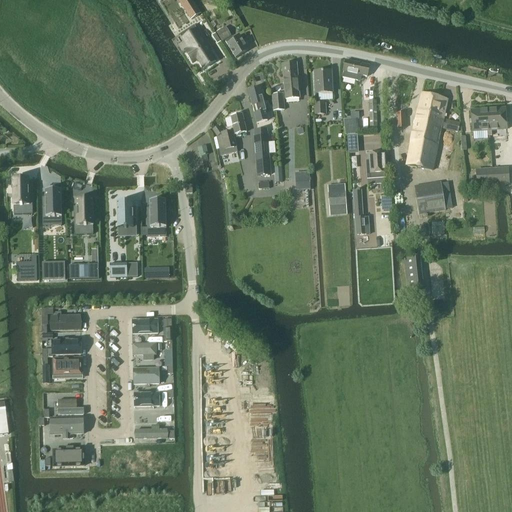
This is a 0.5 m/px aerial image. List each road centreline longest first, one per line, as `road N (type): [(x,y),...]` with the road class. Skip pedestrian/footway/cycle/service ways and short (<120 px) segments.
road 1 (tertiary): [(511,93),(385,61),(282,50),(247,67),(200,128),(170,149)]
road 2 (tertiary): [(170,149),(114,160),(85,154),(19,118),(0,97)]
road 3 (unclassified): [(170,149),(192,310)]
road 4 (residential): [(122,313),(90,314),(93,435)]
road 5 (residential): [(122,313),(125,433),(93,435)]
